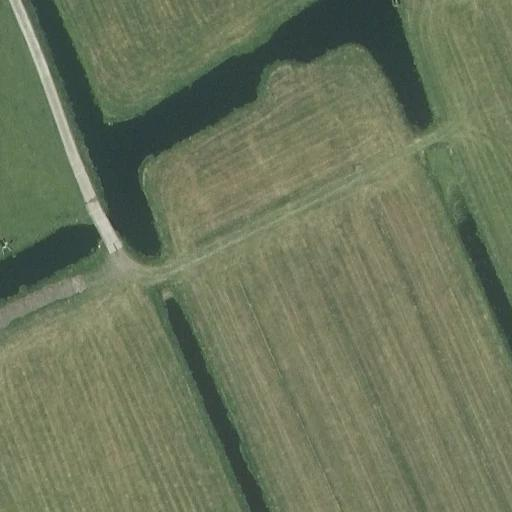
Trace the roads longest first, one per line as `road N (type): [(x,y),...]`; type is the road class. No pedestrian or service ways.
road 1 (track): [(115,251),(135,272),(170,268),(461,123)]
road 2 (track): [(115,251),(6,0)]
